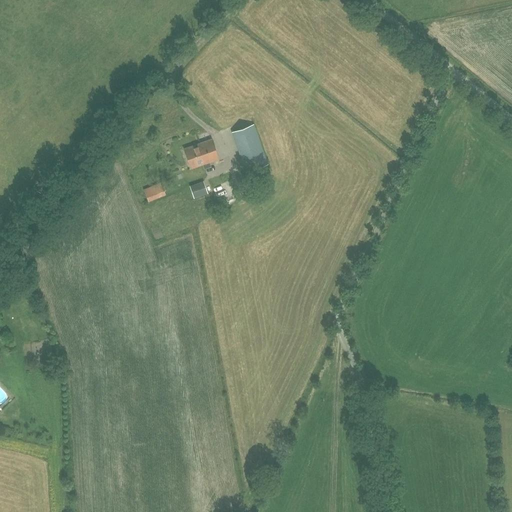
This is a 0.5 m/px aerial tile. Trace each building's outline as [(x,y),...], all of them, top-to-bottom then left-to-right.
[(233,132),(246,172),(267,165),(254,125),(233,132)] [(191,168),(218,159),(212,139),(184,149),(191,168)] [(226,207),(233,204),(230,197),(237,194),(231,181),(217,188),(226,207)] [(189,187),(194,199),(207,195),(203,182),(189,187)] [(163,193),(159,183),(144,189),(148,199),(163,193)]
